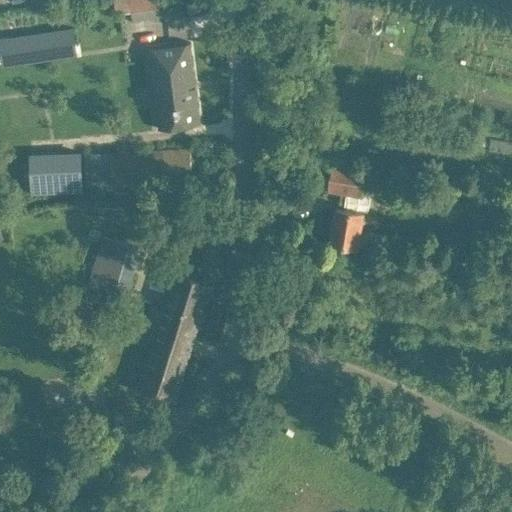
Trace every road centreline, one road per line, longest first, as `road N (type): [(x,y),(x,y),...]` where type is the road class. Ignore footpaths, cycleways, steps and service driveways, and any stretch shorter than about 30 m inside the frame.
road 1 (unclassified): [(249,332),(238,301),(238,0)]
road 2 (unclassified): [(511,458),(358,370),(249,332)]
road 3 (unclassified): [(99,511),(249,332)]
